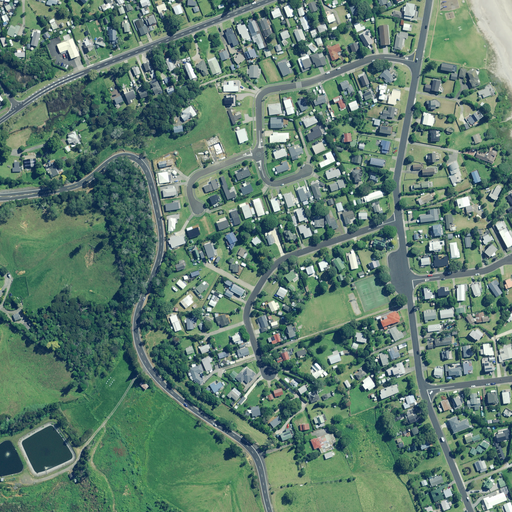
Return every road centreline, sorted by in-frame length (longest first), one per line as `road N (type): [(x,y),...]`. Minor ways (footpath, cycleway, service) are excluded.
road 1 (primary): [(269,511),(251,449),(173,392),(141,353),(136,317),(162,237),(144,166),(121,156),(66,188),(0,197)]
road 2 (tertiary): [(270,0),(65,80),(18,108)]
road 3 (residential): [(270,373),(246,322),(268,271),(288,256),(399,219)]
road 4 (residential): [(259,149),(258,100),(265,91),(381,57),(418,62)]
road 5 (residential): [(399,219),(397,178),(418,62)]
road 6 (residential): [(470,511),(423,391)]
